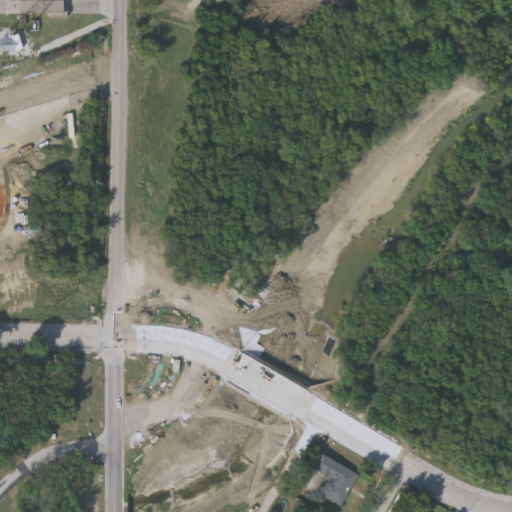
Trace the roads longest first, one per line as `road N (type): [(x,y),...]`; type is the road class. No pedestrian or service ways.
road 1 (tertiary): [(115,0),(115,511)]
road 2 (secondary): [(260,381),(218,356),(141,338),(0,336)]
road 3 (secondary): [(511,506),(459,494),(308,409)]
